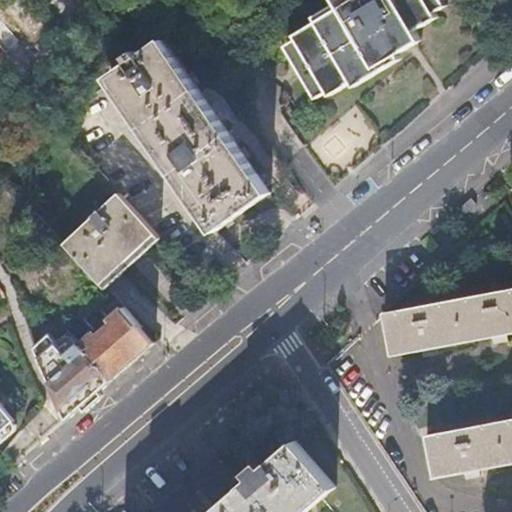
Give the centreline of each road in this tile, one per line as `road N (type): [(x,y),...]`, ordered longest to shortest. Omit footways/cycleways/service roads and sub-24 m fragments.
road 1 (primary): [(44,511),(262,312)]
road 2 (primary): [(262,312),(455,147)]
road 3 (residential): [(262,312),(396,511)]
road 4 (residential): [(0,125),(85,0)]
